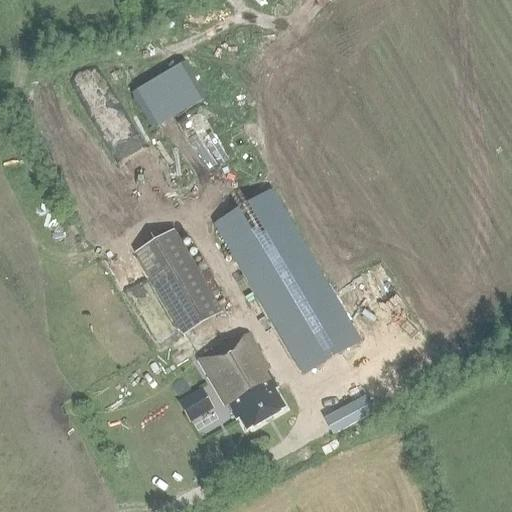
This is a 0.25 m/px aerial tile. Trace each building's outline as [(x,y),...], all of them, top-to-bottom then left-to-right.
[(154,130),(209,104),(190,65),(135,91),(154,130)] [(241,142),(186,175),(303,374),(359,341),(241,142)] [(183,332),(221,311),(176,230),(138,252),(183,332)] [(232,345),(230,342),(199,360),(234,420),(238,418),(246,432),(284,409),(272,388),(275,387),(246,337),(232,345)] [(202,390),(178,404),(185,416),(209,402),(202,390)] [(143,417),(161,455),(184,445),(167,406),(143,417)] [(203,438),(223,427),(214,412),(194,423),(203,438)]
